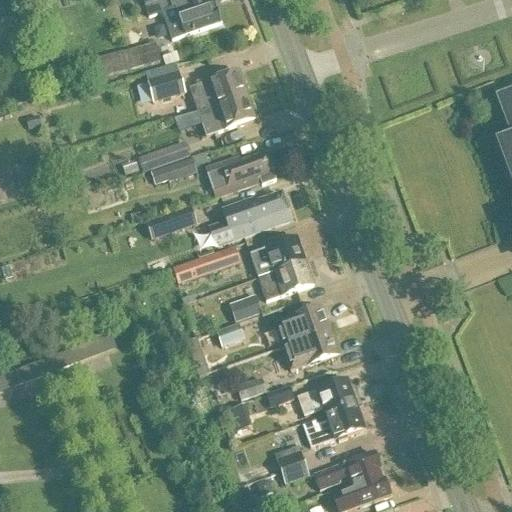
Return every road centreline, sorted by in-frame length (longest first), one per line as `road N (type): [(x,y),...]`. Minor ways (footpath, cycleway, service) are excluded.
road 1 (tertiary): [(467,511),(297,76)]
road 2 (unclassified): [(297,76),(511,5)]
